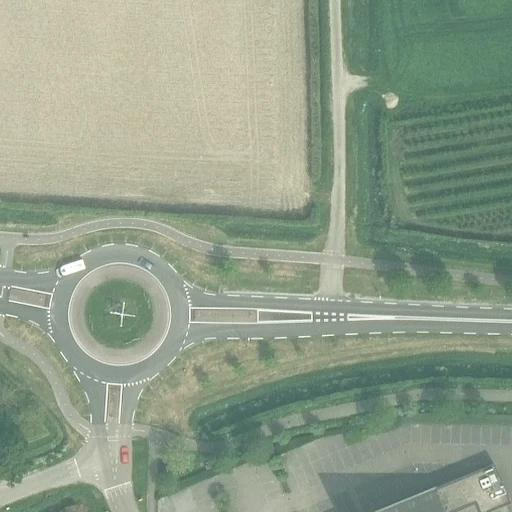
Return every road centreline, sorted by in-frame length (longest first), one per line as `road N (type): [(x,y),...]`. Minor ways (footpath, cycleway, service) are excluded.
road 1 (secondary): [(181,331),(511,326)]
road 2 (unclassified): [(332,308),(333,0)]
road 3 (secondary): [(511,319),(332,308)]
road 4 (secondary): [(332,308),(182,304)]
road 5 (secondary): [(182,304),(166,271),(134,254),(97,258),(70,282)]
road 6 (unclassified): [(0,498),(115,461)]
